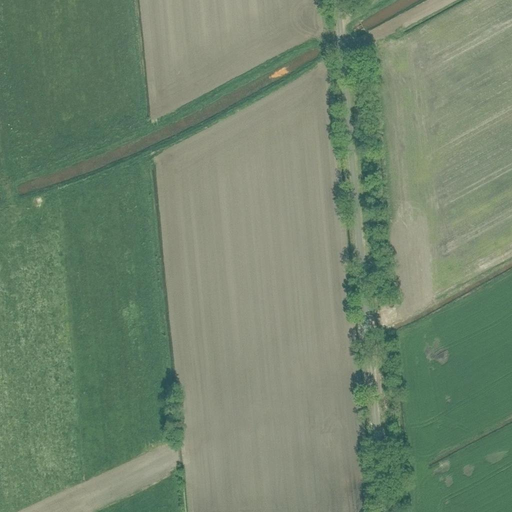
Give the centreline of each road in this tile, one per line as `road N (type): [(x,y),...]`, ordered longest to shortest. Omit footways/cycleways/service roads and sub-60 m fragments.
road 1 (unclassified): [(384,511),(336,0)]
road 2 (track): [(340,37),(310,42),(146,127)]
